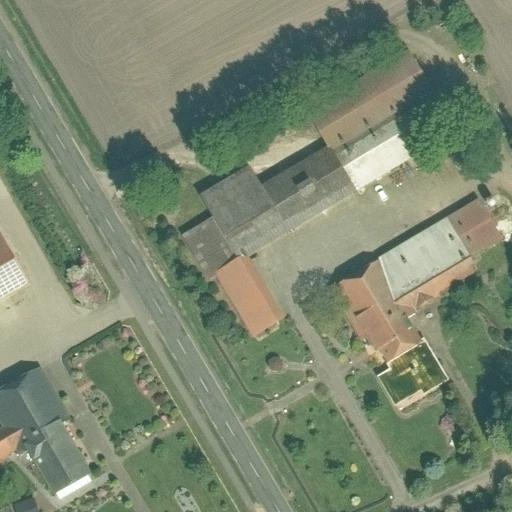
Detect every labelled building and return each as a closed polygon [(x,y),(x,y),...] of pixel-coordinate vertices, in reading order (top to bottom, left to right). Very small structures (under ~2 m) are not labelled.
[(460,140),(410,54),(298,119),(318,154),(273,180),(262,161),(188,204),(202,228),(176,243),(202,288),(221,277),(251,260),(460,140)] [(477,206),(329,293),(379,377),(419,354),(400,322),(482,274),(477,266),(503,250),(477,206)] [(0,305),(27,289),(0,241),(0,305)] [(251,260),(221,277),(252,332),(282,315),(251,260)] [(91,358),(72,353),(68,366),(87,371),(91,358)] [(0,457),(20,448),(50,506),(96,483),(39,372),(0,391),(0,457)] [(36,511),(32,496),(12,502),(15,511),(36,511)]
